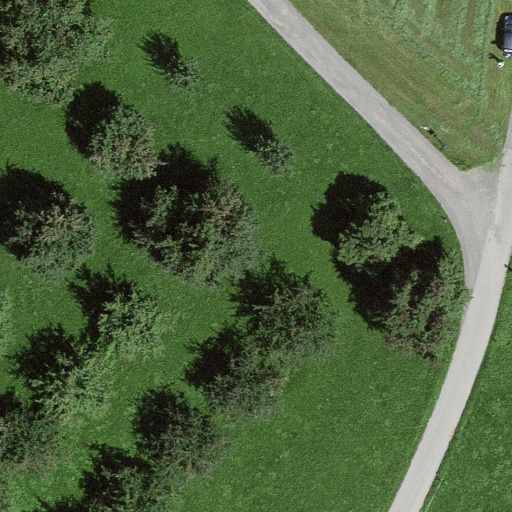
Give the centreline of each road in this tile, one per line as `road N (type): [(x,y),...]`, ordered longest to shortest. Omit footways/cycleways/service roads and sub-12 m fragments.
road 1 (track): [(271,0),(505,232)]
road 2 (track): [(422,475),(475,350),(505,232)]
